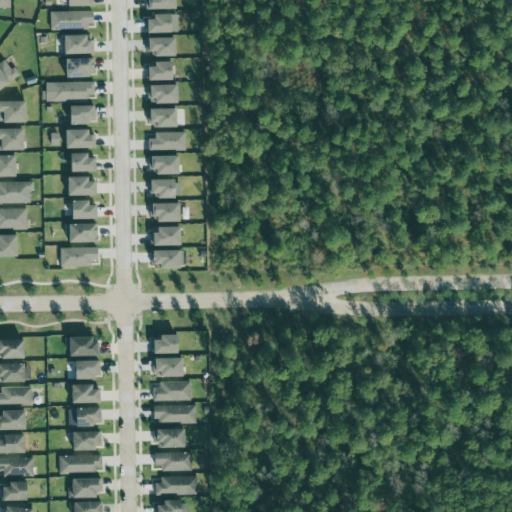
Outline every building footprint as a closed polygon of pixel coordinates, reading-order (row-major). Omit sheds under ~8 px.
[(0,0),(0,8),(12,8),(11,0),(0,0)] [(147,0),(148,11),(179,10),(178,0),(147,0)] [(95,29),(94,11),(51,12),(51,30),(95,29)] [(175,34),(175,17),(148,17),(148,34),(175,34)] [(93,55),(93,37),(66,36),(66,55),(93,55)] [(178,38),(147,39),(147,55),(178,54),(178,38)] [(68,58),(68,76),(97,76),(96,58),(68,58)] [(0,90),(22,76),(15,66),(12,69),(6,60),(0,63),(0,90)] [(176,79),(175,60),(158,61),(158,67),(147,67),(148,80),(176,79)] [(45,83),(46,90),(41,90),(41,102),(94,101),(94,82),(45,83)] [(181,103),(180,84),(149,85),(149,104),(181,103)] [(0,122),(29,122),(28,100),(1,101),(1,110),(0,110),(0,122)] [(98,122),(97,105),(69,105),(70,123),(98,122)] [(180,126),(180,107),(148,108),(149,126),(180,126)] [(0,150),(26,149),(26,127),(0,128),(0,150)] [(68,129),(68,147),(95,147),(94,129),(68,129)] [(156,132),(156,138),(150,138),(150,151),(187,150),(187,132),(156,132)] [(0,176),(18,176),(18,154),(0,154),(0,176)] [(98,154),(70,154),(70,172),(98,171),(98,154)] [(182,155),(149,155),(149,169),(158,169),(158,174),(182,174),(182,155)] [(70,178),(71,195),(98,195),(98,177),(70,178)] [(179,179),(151,179),(151,197),(179,196),(179,179)] [(0,204),(33,203),(33,181),(0,181),(0,204)] [(70,201),(70,219),(99,218),(99,201),(70,201)] [(183,202),(150,203),(150,216),(159,216),(159,221),(183,221),(183,202)] [(28,208),(0,208),(0,229),(28,230),(28,208)] [(99,223),(67,224),(68,242),(99,242),(99,223)] [(184,226),(152,227),(152,246),(184,245),(184,226)] [(0,234),(0,256),(20,256),(19,234),(0,234)] [(61,248),(61,266),(99,265),(99,247),(61,248)] [(184,249),(153,250),(154,264),(163,264),(163,269),(184,268),(184,249)] [(181,353),(181,334),(162,335),(162,340),(152,340),(152,354),(181,353)] [(99,336),(67,337),(68,356),(99,355),(99,336)] [(0,358),(27,358),(27,339),(0,339),(0,358)] [(161,377),(186,376),(185,357),(153,358),(153,373),(160,373),(161,377)] [(78,378),(103,378),(102,360),(77,361),(78,378)] [(27,363),(0,363),(0,377),(4,377),(4,382),(28,382),(27,363)] [(160,382),(160,387),(153,388),(153,402),(192,401),(191,381),(160,382)] [(75,403),(102,402),(102,385),(75,386),(75,403)] [(0,405),(33,406),(33,388),(0,387),(0,405)] [(197,424),(197,405),(155,406),(155,425),(197,424)] [(69,426),(103,425),(103,407),(69,408),(69,426)] [(0,429),(29,429),(29,411),(0,411),(0,429)] [(188,428),(156,429),(156,448),(188,447),(188,428)] [(74,450),(103,449),(103,431),(74,431),(74,450)] [(0,453),(28,453),(28,435),(0,435),(0,453)] [(193,452),(156,453),(156,466),(164,466),(164,472),(193,471),(193,452)] [(60,474),(101,474),(100,455),(59,456),(60,474)] [(34,457),(0,458),(0,471),(4,471),(4,477),(34,476),(34,457)] [(198,495),(199,477),(158,476),(158,495),(198,495)] [(71,498),(102,498),(102,478),(70,478),(71,498)] [(30,481),(11,482),(11,486),(2,486),(2,500),(30,500),(30,481)] [(186,511),(186,500),(166,500),(166,505),(156,505),(156,511),(186,511)] [(102,511),(103,502),(70,502),(70,511),(102,511)]
